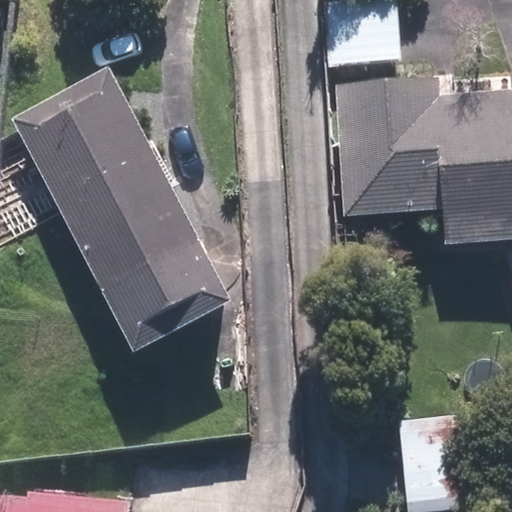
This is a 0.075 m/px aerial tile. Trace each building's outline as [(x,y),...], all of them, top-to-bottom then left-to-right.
[(394,0),(391,0),(322,3),(325,74),(398,71),(394,0)] [(19,123),(145,360),(239,309),(115,73),(19,123)] [(510,244),(511,243),(511,95),(446,99),(445,86),(345,92),(354,219),(453,213),(455,247),(510,244)] [(338,229),(341,266),(365,265),(363,228),(338,229)] [(405,427),(413,511),(486,505),(479,421),(405,427)] [(0,511),(135,511),(136,507),(0,497),(0,511)]
